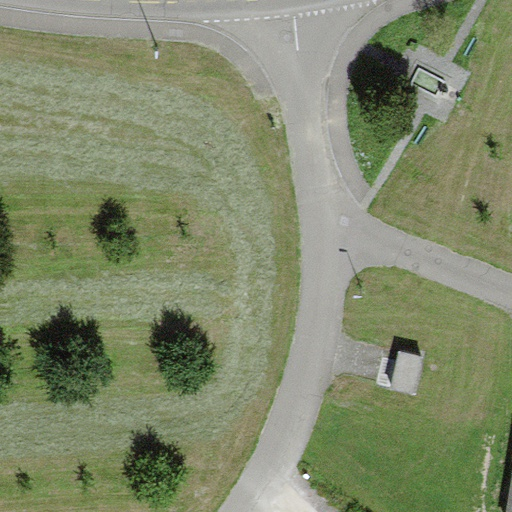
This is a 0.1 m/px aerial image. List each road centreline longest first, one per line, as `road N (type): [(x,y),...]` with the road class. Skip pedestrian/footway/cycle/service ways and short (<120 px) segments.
road 1 (residential): [(321,245),(312,350),(275,456),(234,511)]
road 2 (residential): [(294,0),(321,245)]
road 3 (residential): [(321,245),(379,245),(511,302)]
